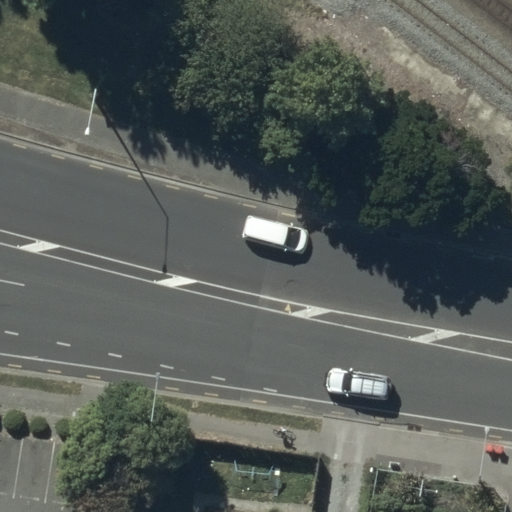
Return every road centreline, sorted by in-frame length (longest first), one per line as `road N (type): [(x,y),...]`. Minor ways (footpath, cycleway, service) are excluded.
road 1 (primary): [(511,358),(0,287)]
road 2 (trunk): [(182,237),(511,336)]
road 3 (trunk): [(0,180),(182,237)]
road 4 (primary): [(0,200),(182,237)]
